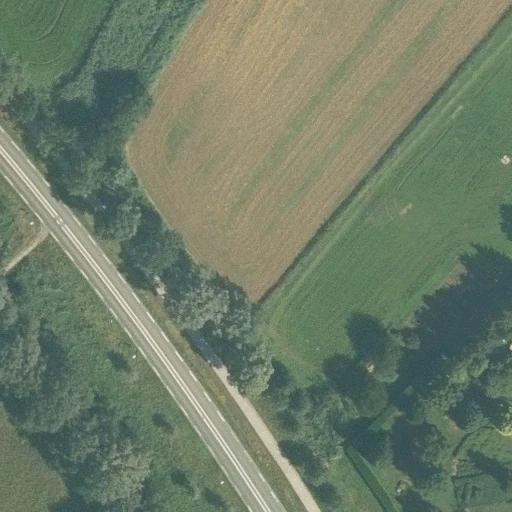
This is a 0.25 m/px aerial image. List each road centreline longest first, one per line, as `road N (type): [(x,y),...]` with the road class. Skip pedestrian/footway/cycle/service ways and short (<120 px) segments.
road 1 (secondary): [(277,511),(94,249),(0,146)]
road 2 (secondary): [(0,153),(257,511)]
